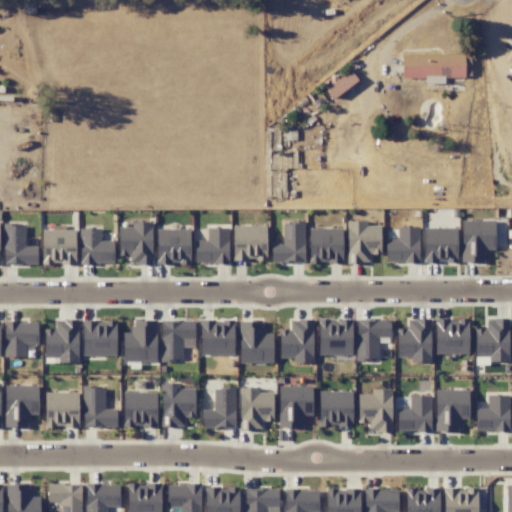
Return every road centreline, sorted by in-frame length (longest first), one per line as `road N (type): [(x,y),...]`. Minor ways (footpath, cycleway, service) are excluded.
road 1 (residential): [(0,452),(511,457)]
road 2 (residential): [(0,292),(511,291)]
